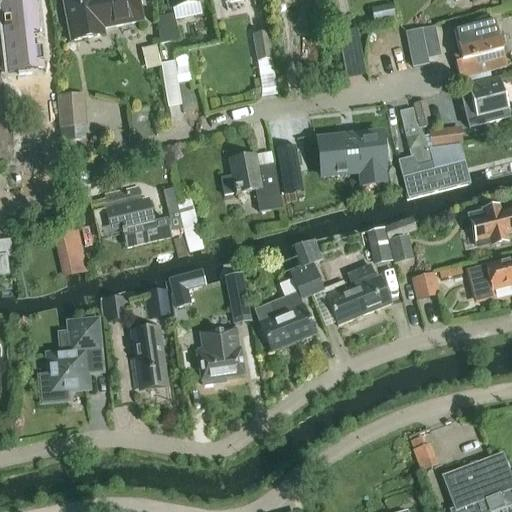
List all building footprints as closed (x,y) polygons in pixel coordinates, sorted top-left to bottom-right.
[(14,77),(44,73),(41,50),(33,51),(31,37),(39,36),(35,0),(19,0),(20,2),(6,4),(0,4),(0,5),(8,77),(14,77)] [(138,0),(62,0),(71,43),(105,36),(104,31),(143,23),(138,0)] [(170,0),(172,10),(199,5),(198,0),(170,0)] [(392,6),(369,11),(373,25),(395,21),(392,6)] [(179,42),(173,15),(157,19),(159,46),(179,42)] [(453,33),(459,56),(454,58),(460,80),(507,68),(496,23),(453,33)] [(435,28),(421,31),(427,61),(440,58),(435,28)] [(336,35),(344,72),(364,68),(356,31),(336,35)] [(421,31),(405,34),(412,69),(428,65),(427,61),(421,31)] [(252,37),(256,63),(272,60),(268,34),(252,37)] [(142,51),(146,71),(160,68),(156,48),(142,51)] [(509,119),(498,81),(467,90),(472,105),(463,107),(470,131),(509,119)] [(82,97),(59,99),(62,130),(84,128),(85,127),(82,97)] [(425,103),(415,105),(421,131),(423,139),(423,138),(421,131),(431,128),(425,103)] [(399,113),(414,169),(432,164),(427,146),(430,145),(431,150),(429,139),(423,138),(423,139),(421,131),(415,105),(410,107),(411,110),(399,113)] [(430,138),(423,138),(429,139),(431,150),(462,145),(460,129),(429,133),(430,138)] [(384,174),(380,135),(318,142),(322,180),(359,176),(361,190),(385,187),(384,174)] [(295,147),(276,151),(284,195),(303,192),(295,147)] [(259,214),(281,210),(274,166),(257,169),(255,157),(228,162),(231,178),(220,180),(223,198),(255,192),(259,214)] [(458,169),(405,181),(409,199),(462,187),(458,169)] [(98,243),(122,237),(126,251),(171,240),(167,222),(154,225),(148,201),(142,203),(138,187),(104,196),(105,201),(92,204),(91,198),(88,199),(98,243)] [(203,251),(190,200),(176,203),(189,254),(203,251)] [(477,249),(493,245),(493,248),(508,244),(506,236),(511,234),(511,213),(501,216),(498,207),(482,211),(483,215),(469,218),(477,249)] [(411,219),(385,229),(393,265),(413,261),(408,236),(416,233),(415,231),(412,221),(411,219)] [(79,231),(53,237),(63,279),(88,274),(79,231)] [(367,235),(374,267),(392,263),(385,231),(367,235)] [(12,258),(10,242),(0,243),(0,276),(7,276),(5,259),(12,258)] [(301,269),(321,261),(314,242),(293,248),(301,269)] [(511,285),(511,260),(469,271),(477,301),(489,298),(487,292),(511,285)] [(312,265),(301,270),(312,297),(323,293),(312,265)] [(347,276),(349,280),(353,289),(347,292),(345,288),(326,296),(338,327),(392,306),(380,278),(376,280),(370,266),(347,276)] [(441,280),(462,275),(460,267),(439,273),(441,280)] [(254,312),(272,355),(287,349),(286,346),(315,334),(301,301),(312,297),(301,270),(289,275),(297,294),(254,312)] [(205,287),(204,280),(202,272),(183,277),(168,280),(176,310),(185,308),(181,293),(187,292),(205,287)] [(224,278),(233,326),(250,323),(242,275),(224,278)] [(411,280),(416,303),(438,298),(434,276),(411,280)] [(145,293),(148,320),(170,318),(167,291),(145,293)] [(126,321),(124,297),(103,299),(105,323),(126,321)] [(40,379),(42,402),(67,400),(66,392),(87,391),(86,374),(101,373),(97,320),(66,322),(67,333),(56,334),(58,355),(46,356),(48,378),(40,379)] [(197,354),(201,385),(202,388),(217,386),(217,382),(244,378),(241,353),(239,353),(236,332),(200,337),(202,353),(197,354)] [(129,361),(133,385),(133,391),(166,387),(158,334),(132,337),(135,360),(129,361)] [(410,441),(422,471),(437,466),(425,435),(410,441)] [(453,511),(492,511),(511,505),(511,480),(511,481),(502,457),(443,480),(456,511),(453,511)]
